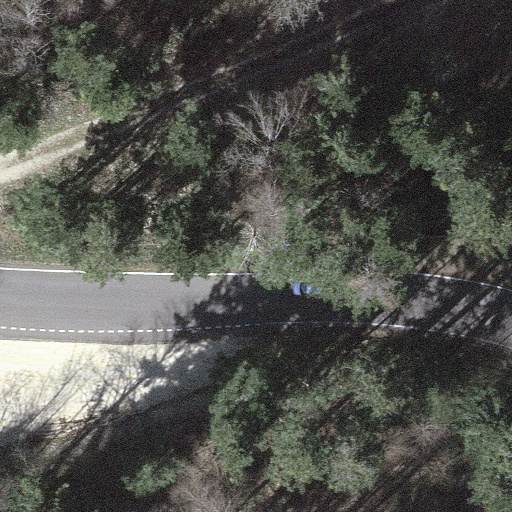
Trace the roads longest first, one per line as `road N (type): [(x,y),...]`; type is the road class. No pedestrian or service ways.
road 1 (tertiary): [(511,326),(258,278),(0,253)]
road 2 (track): [(0,120),(113,73),(338,0)]
